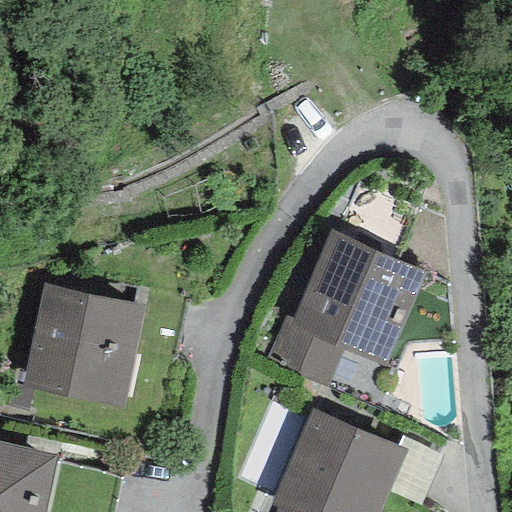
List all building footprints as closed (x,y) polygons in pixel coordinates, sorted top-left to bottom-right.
[(291,320),(288,327),(342,350),(383,368),(423,273),(330,229),(291,320)] [(143,306),(43,284),(21,387),(121,408),(143,306)] [(326,389),(342,350),(288,327),(291,320),(284,316),(266,358),(326,389)] [(310,408),(269,504),(276,507),(286,511),(378,511),(387,492),(405,450),(396,446),(310,408)] [(405,450),(387,492),(419,506),(442,456),(400,436),(396,446),(405,450)] [(43,511),(55,457),(0,443),(0,511),(43,511)]
